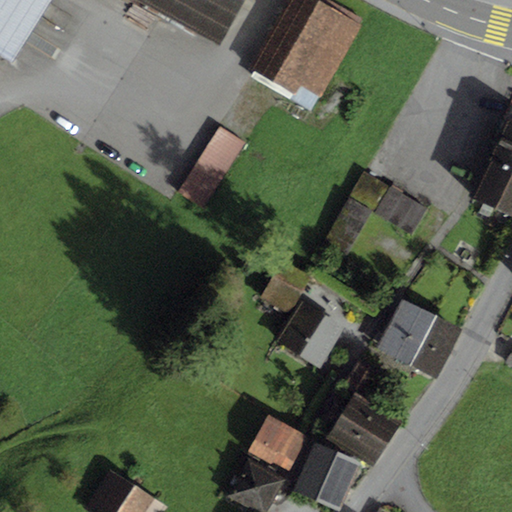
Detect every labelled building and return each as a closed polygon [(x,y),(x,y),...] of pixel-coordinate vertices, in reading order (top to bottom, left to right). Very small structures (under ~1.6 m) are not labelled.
[(40,0),(0,0),(0,55),(4,58),(40,0)] [(141,0),(219,43),(242,0),(141,0)] [(321,96),(359,27),(311,0),(294,0),(254,71),(293,94),(299,84),(321,96)] [(248,94),(240,111),(256,120),(265,104),(248,94)] [(511,215),(511,125),(508,124),(475,199),(511,215)] [(178,193),(203,209),(245,143),(220,128),(178,193)] [(412,236),(427,210),(364,173),(350,197),(412,236)] [(349,198),(322,245),(345,258),(372,212),(349,198)] [(281,265),(265,298),(289,311),(307,279),(281,265)] [(403,301),(379,347),(401,361),(415,345),(423,330),(423,331),(431,317),(403,301)] [(277,338),(284,345),(316,365),(338,330),(299,305),(277,338)] [(444,354),(456,331),(431,317),(423,331),(423,330),(415,345),(401,361),(432,376),(439,364),(444,354)] [(439,364),(443,366),(448,356),(444,354),(439,364)] [(342,388),(362,401),(366,394),(377,401),(390,379),(380,371),(360,359),(342,388)] [(338,427),(331,438),(373,464),(398,424),(362,401),(342,388),(333,403),(336,405),(327,420),(338,427)] [(271,463),(276,453),(291,461),(303,439),(266,419),(249,452),(271,463)] [(357,465),(316,448),(297,490),(337,509),(357,465)] [(244,473),(231,496),(260,511),(263,511),(281,482),(243,460),(237,469),(244,473)] [(110,476),(88,506),(96,511),(137,511),(146,500),(110,476)] [(137,511),(160,511),(162,510),(146,500),(137,511)]
